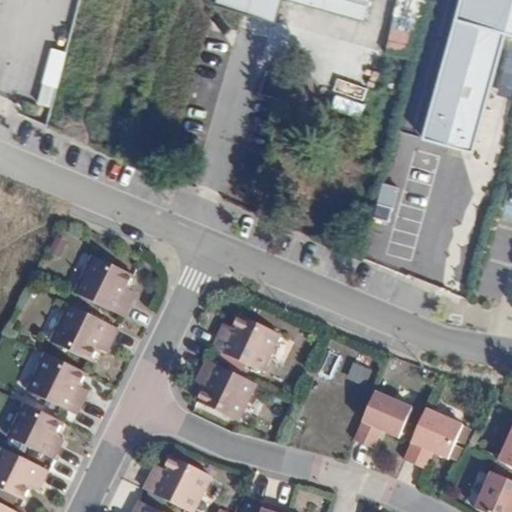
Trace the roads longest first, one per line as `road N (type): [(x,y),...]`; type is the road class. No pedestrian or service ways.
road 1 (residential): [(511,352),(425,334),(209,244)]
road 2 (residential): [(134,400),(218,439),(353,476),(434,511)]
road 3 (residential): [(209,244),(0,161)]
road 4 (residential): [(209,244),(134,400)]
road 5 (residential): [(134,400),(81,511)]
